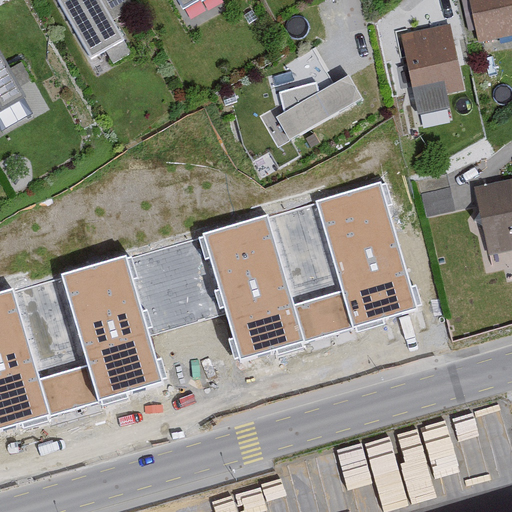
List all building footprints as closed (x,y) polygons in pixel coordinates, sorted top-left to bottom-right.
[(129,16),(120,0),(67,0),(53,8),(86,66),(122,46),(111,27),(129,16)] [(169,0),(180,17),(209,0),(169,0)] [(511,41),(511,0),(464,0),(475,49),(511,41)] [(460,97),(446,30),(398,40),(412,107),(460,97)] [(5,78),(0,68),(0,115),(21,103),(16,94),(28,87),(18,70),(5,78)] [(359,107),(346,83),(272,124),(285,148),(359,107)] [(269,214),(203,233),(240,359),(417,308),(381,183),(318,201),(344,292),(296,306),(269,214)] [(511,186),(473,194),(487,261),(511,255),(511,186)] [(15,288),(0,291),(0,428),(163,381),(127,257),(64,275),(90,366),(41,380),(15,288)]
